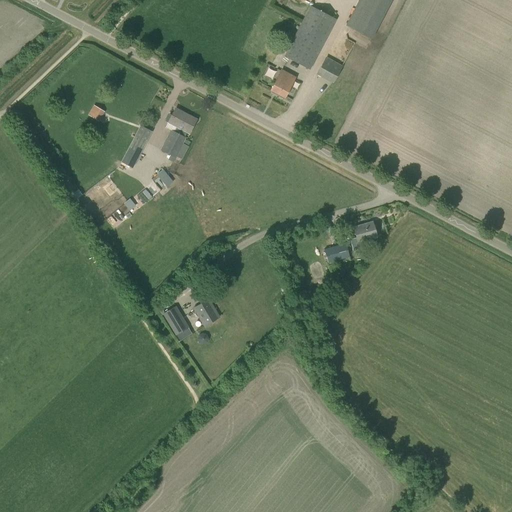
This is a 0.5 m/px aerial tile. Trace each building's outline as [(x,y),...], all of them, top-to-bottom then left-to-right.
[(391,0),(366,0),(352,28),(372,39),(391,0)] [(308,68),(334,19),(311,7),(285,56),(308,68)] [(342,66),(326,57),(317,74),(333,83),(342,66)] [(284,97),(294,77),(281,70),(271,90),(284,97)] [(99,121),(104,112),(93,105),(88,115),(99,121)] [(189,133),(196,120),(175,109),(168,122),(176,127),(174,132),(170,130),(160,150),(175,158),(180,150),(185,153),(188,146),(190,142),(185,140),(186,138),(184,137),(187,132),(189,133)] [(140,154),(152,132),(140,125),(128,148),(140,154)] [(163,189),(173,182),(163,169),(153,177),(163,189)] [(357,243),(377,237),(372,221),(353,227),(357,243)] [(327,264),(336,262),(335,261),(349,257),(345,243),(323,249),(327,264)] [(204,325),(218,317),(208,300),(194,308),(204,325)] [(188,327),(176,306),(164,313),(160,306),(157,309),(161,316),(163,314),(175,335),(188,327)]
